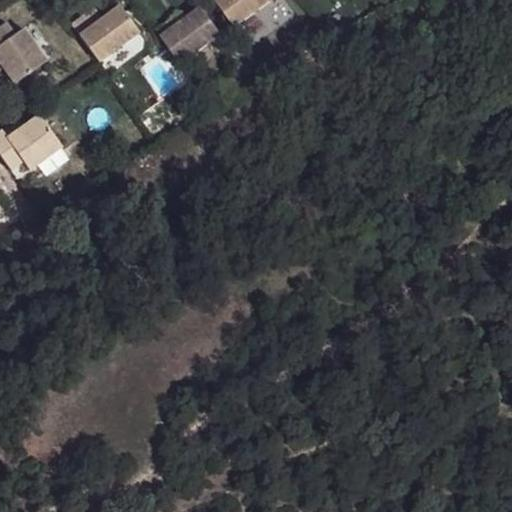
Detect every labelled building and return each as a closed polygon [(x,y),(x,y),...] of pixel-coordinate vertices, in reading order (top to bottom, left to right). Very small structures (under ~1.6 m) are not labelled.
[(224,0),(219,4),(238,30),(278,0),(224,0)] [(80,36),(99,62),(140,32),(120,7),(80,36)] [(164,41),(182,67),(222,35),(204,12),(188,23),(164,41)] [(188,23),(182,16),(157,33),(164,41),(188,23)] [(0,26),(0,58),(7,68),(18,84),(50,61),(26,29),(16,36),(7,22),(0,26)] [(58,55),(34,22),(26,29),(50,61),(58,55)] [(26,129),(9,140),(2,131),(0,132),(0,154),(12,171),(25,162),(31,171),(64,148),(41,117),(26,129)] [(26,129),(19,118),(2,131),(9,140),(26,129)] [(64,148),(31,171),(37,181),(70,158),(64,148)]
